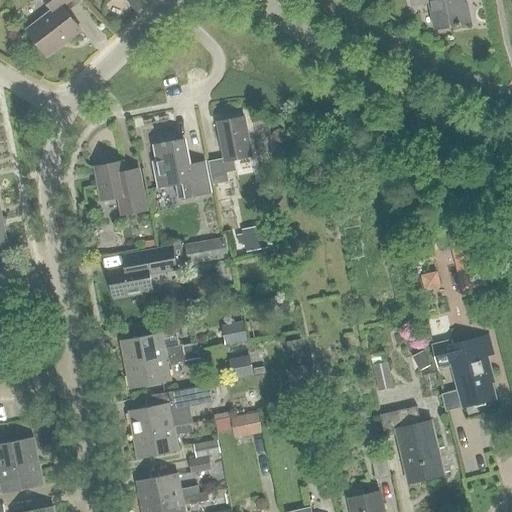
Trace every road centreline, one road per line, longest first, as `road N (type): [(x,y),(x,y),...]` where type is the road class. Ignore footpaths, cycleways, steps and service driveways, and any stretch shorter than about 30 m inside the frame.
road 1 (residential): [(511,148),(411,112),(297,40),(252,0)]
road 2 (residential): [(63,116),(182,0)]
road 3 (residential): [(63,279),(50,158),(63,116)]
